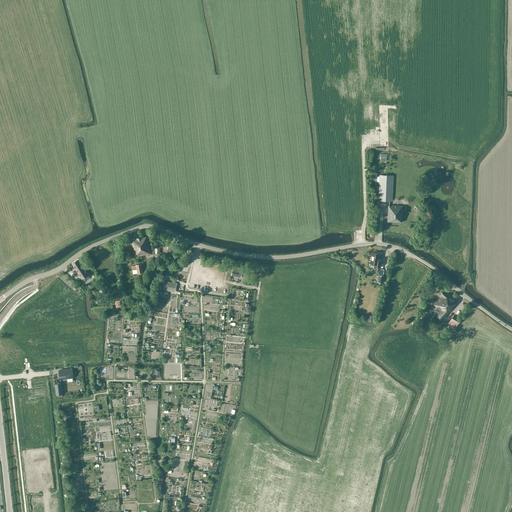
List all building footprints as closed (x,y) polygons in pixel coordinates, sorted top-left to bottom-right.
[(397,152),(378,152),(378,161),(382,161),(382,165),(396,165),(397,152)] [(379,175),(378,201),(392,201),(393,175),(379,175)] [(392,206),(388,206),(388,221),(402,222),(403,206),(392,205),(392,206)] [(143,237),(131,239),(135,257),(151,253),(147,237),(143,237)] [(375,253),(372,252),(371,263),(375,264),(374,266),(380,267),(381,260),(378,260),(379,253),(378,253),(375,252),(375,253)] [(79,259),(72,263),(82,279),(83,278),(85,281),(90,278),(88,275),(88,274),(81,263),(83,262),(81,259),(79,260),(79,259)] [(143,272),(142,263),(136,265),(136,266),(131,266),(133,274),(143,272)] [(175,292),(176,291),(177,283),(165,281),(163,290),(175,292)] [(442,319),(456,303),(454,301),(455,300),(451,296),(444,290),(440,294),(441,296),(442,296),(435,304),(442,311),(438,315),(442,319)] [(457,324),(461,319),(454,315),(451,320),(449,323),(455,327),(457,324)] [(122,352),(126,352),(126,357),(130,357),(129,360),(132,360),(132,352),(134,352),(134,345),(122,345),(122,352)] [(0,358),(3,361),(9,356),(0,347),(0,358)] [(13,357),(18,352),(12,347),(8,352),(13,357)] [(57,370),(58,379),(71,378),(70,369),(57,370)]
